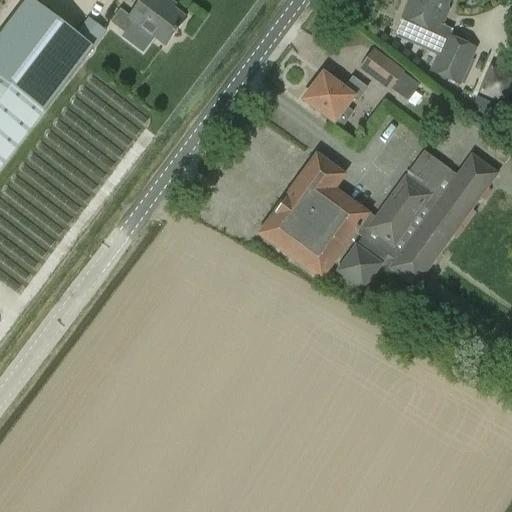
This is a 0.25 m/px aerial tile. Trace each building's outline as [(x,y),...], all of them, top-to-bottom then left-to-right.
[(0,78),(44,112),(84,60),(93,49),(76,36),(28,0),(27,0),(0,36),(0,78)] [(124,34),(132,23),(164,47),(186,19),(164,3),(165,0),(142,0),(128,19),(120,12),(111,23),(124,34)] [(442,15),(448,0),(410,0),(402,18),(437,34),(445,17),(442,15)] [(446,35),(429,73),(460,87),(462,81),(470,85),(479,63),(472,61),(477,49),(446,35)] [(357,70),(399,98),(413,77),(371,49),(357,70)] [(504,104),(511,90),(511,64),(503,59),(484,92),(504,104)] [(333,123),(351,100),(357,104),(368,90),(352,78),(342,91),(323,77),(304,101),(319,113),(333,123)] [(0,78),(0,170),(44,112),(0,78)] [(477,115),(470,124),(482,133),(489,124),(477,115)] [(497,175),(471,156),(456,176),(423,152),(405,177),(374,221),(367,216),(333,191),(343,177),(316,157),(259,236),(321,280),(354,233),(362,239),(336,273),(363,292),(387,257),(394,262),(388,270),(415,289),(472,209),(497,175)]
